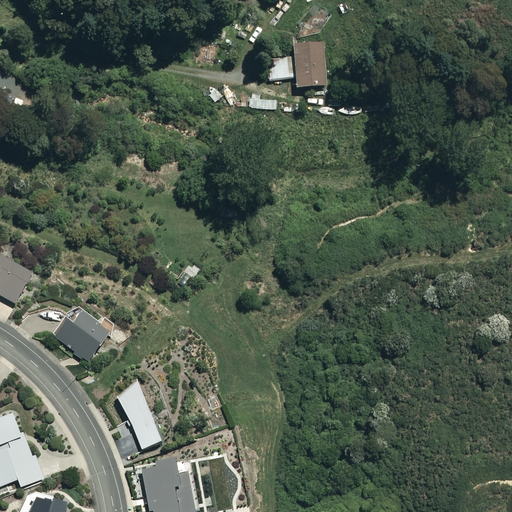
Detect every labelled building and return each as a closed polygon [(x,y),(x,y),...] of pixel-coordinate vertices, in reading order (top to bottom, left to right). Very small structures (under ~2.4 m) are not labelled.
[(326,85),(324,42),(294,43),(296,86),(326,85)] [(286,78),(284,65),(267,67),(268,80),(286,78)] [(31,271),(0,254),(0,294),(15,302),(31,271)] [(109,331),(76,306),(54,336),(88,360),(109,331)] [(163,444),(139,390),(119,399),(143,453),(163,444)] [(42,478),(13,414),(0,419),(0,486),(17,479),(22,488),(42,478)] [(176,472),(173,457),(156,461),(157,464),(140,468),(149,510),(152,509),(152,511),(192,511),(195,511),(186,470),(176,472)] [(65,511),(68,503),(34,494),(29,511),(65,511)]
